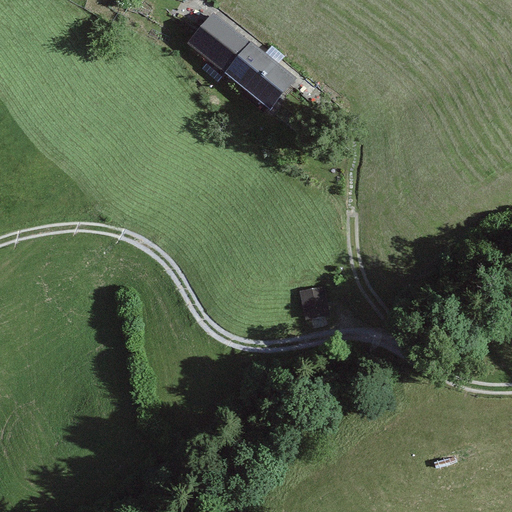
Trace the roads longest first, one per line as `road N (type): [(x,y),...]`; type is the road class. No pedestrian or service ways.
road 1 (track): [(0,243),(33,231),(104,228),(153,247),(212,329),(236,343),(354,335),(415,355)]
road 2 (track): [(352,222),(363,287),(415,355)]
